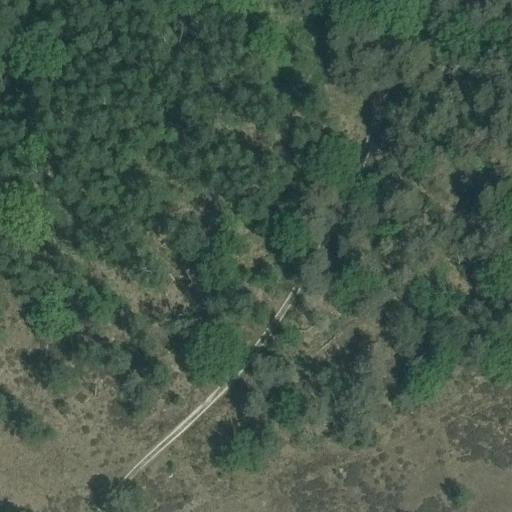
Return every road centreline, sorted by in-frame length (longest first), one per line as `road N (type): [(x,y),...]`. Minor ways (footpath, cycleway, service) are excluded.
road 1 (track): [(427,0),(354,190),(247,361),(107,511)]
road 2 (track): [(198,511),(511,364)]
